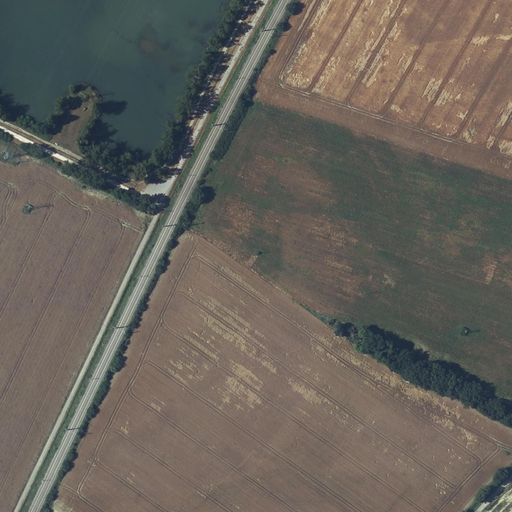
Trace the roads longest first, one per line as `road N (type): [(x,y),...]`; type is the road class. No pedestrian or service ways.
road 1 (track): [(158,191),(171,181),(266,0)]
road 2 (track): [(0,128),(129,191),(158,191)]
